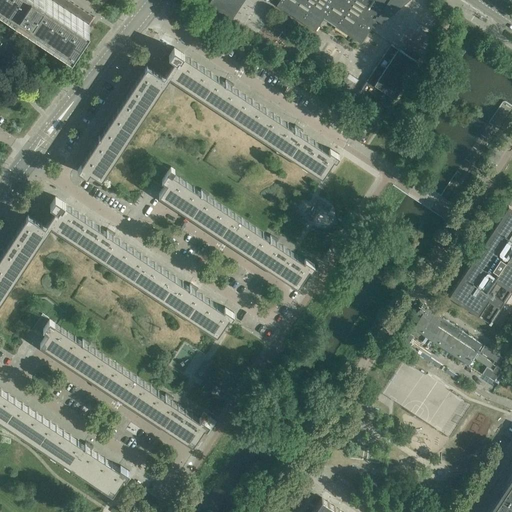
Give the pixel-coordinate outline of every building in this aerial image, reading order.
[(61,8),(55,5),(50,1),(47,0),(0,0),(0,1),(4,4),(3,6),(9,9),(10,8),(16,12),(15,14),(28,22),(29,21),(36,25),(35,27),(46,34),(47,33),(66,45),(65,47),(72,51),(88,26),(82,22),(77,19),(71,15),(66,12),(61,8)] [(61,8),(66,0),(58,0),(55,5),(61,8)] [(66,12),(72,2),(68,0),(66,0),(61,8),(66,12)] [(226,24),(241,0),(210,0),(211,1),(205,10),(226,24)] [(280,0),(277,5),(315,31),(324,18),(361,43),(378,18),(382,20),(405,0),(280,0)] [(71,15),(78,6),(72,2),(66,12),(71,15)] [(77,19),(83,9),(78,6),(71,15),(77,19)] [(82,22),(88,13),(83,9),(77,19),(82,22)] [(88,26),(94,17),(88,13),(82,22),(88,26)] [(395,98),(419,62),(398,48),(391,44),(364,85),(359,92),(366,97),(366,96),(368,98),(371,94),(377,98),(374,102),(378,104),(386,110),(395,97),(395,98)] [(292,130),(252,103),(231,89),(234,84),(226,79),(223,84),(182,57),(184,54),(174,47),(169,55),(169,56),(168,57),(168,58),(168,59),(168,60),(169,61),(169,62),(169,63),(170,64),(171,65),(175,68),(170,75),(322,175),(334,158),(336,159),(339,154),(330,148),(327,153),(300,135),(303,130),(295,125),(292,130)] [(102,178),(166,81),(148,69),(107,131),(102,128),(97,136),(102,139),(84,166),(81,164),(78,169),(87,175),(90,171),(102,178)] [(267,239),(206,198),(209,194),(201,188),(198,193),(171,175),(173,172),(161,164),(152,177),(164,185),(159,193),(160,193),(297,284),(297,285),(309,267),(311,269),(315,263),(305,257),(302,262),(275,244),(279,239),(271,234),(267,239)] [(154,188),(158,182),(152,179),(149,185),(154,188)] [(187,288),(112,238),(115,233),(107,228),(104,233),(63,206),(66,203),(56,196),(50,204),(51,205),(50,205),(50,206),(50,208),(50,209),(50,210),(50,211),(50,212),(51,213),(52,214),(52,215),(56,217),(51,224),(217,334),(228,316),(231,318),(234,312),(225,306),(222,311),(195,293),(198,288),(190,283),(187,288)] [(511,288),(511,207),(508,205),(449,295),(490,321),(511,288)] [(0,301),(47,230),(29,218),(0,262),(0,301)] [(477,352),(438,326),(439,324),(458,337),(462,331),(423,305),(412,321),(400,339),(397,343),(415,355),(418,351),(404,342),(413,328),(426,336),(422,341),(424,343),(428,337),(466,362),(465,364),(466,365),(467,363),(469,364),(477,352)] [(163,397),(88,348),(91,343),(83,337),(80,342),(53,325),(55,322),(42,313),(33,327),(45,335),(40,342),(41,343),(41,342),(192,443),(202,429),(208,433),(215,421),(207,415),(204,413),(201,416),(197,420),(170,403),(174,398),(166,392),(163,397)] [(480,345),(464,334),(460,339),(477,350),(480,345)] [(503,357),(485,345),(481,351),(499,363),(503,357)] [(493,363),(479,354),(479,353),(476,358),(490,368),(493,363)] [(219,398),(224,391),(216,385),(211,392),(219,398)] [(82,446),(0,391),(0,417),(112,492),(124,475),(126,476),(130,471),(120,465),(117,470),(90,452),(94,447),(86,441),(82,446)] [(511,511),(511,473),(486,511),(511,511)] [(344,511),(322,497),(312,511),(344,511)]
